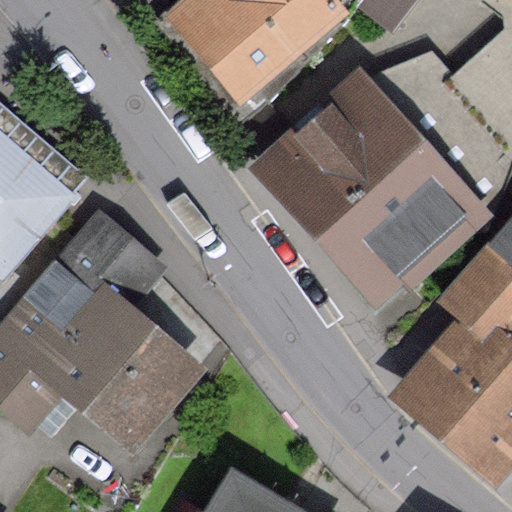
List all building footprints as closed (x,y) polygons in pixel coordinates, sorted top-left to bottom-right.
[(342,27),(358,7),(363,0),(199,0),(179,20),(186,28),(183,31),(214,66),(209,70),(248,115),(264,101),(268,105),(342,27)] [(511,170),(511,0),(499,0),(497,3),(511,15),(511,35),(510,38),(451,91),(428,65),(382,107),(358,80),(262,168),(374,298),(401,274),(410,285),(445,253),(436,243),(473,210),(490,229),(511,170)] [(405,0),(363,0),(358,7),(384,27),(405,0)] [(0,281),(1,282),(69,203),(73,206),(79,198),(0,129),(0,281)] [(465,322),(417,378),(424,384),(409,401),(495,477),(511,457),(511,172),(489,232),(501,241),(446,305),(465,322)] [(155,425),(151,422),(193,373),(123,314),(121,311),(155,271),(99,222),(0,338),(0,400),(27,423),(60,383),(132,443),(137,445),(155,425)] [(290,511),(233,478),(212,511),(198,511),(185,504),(179,511),(290,511)]
